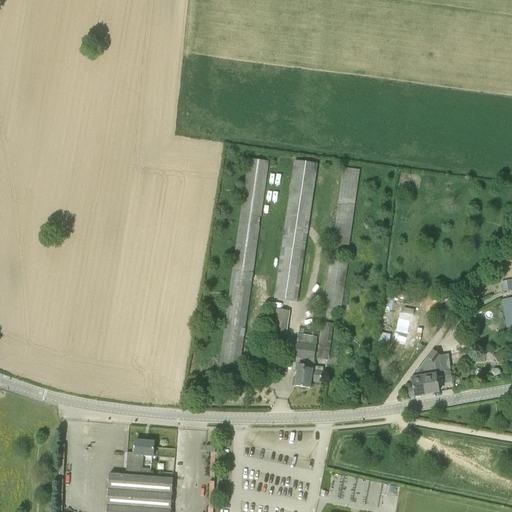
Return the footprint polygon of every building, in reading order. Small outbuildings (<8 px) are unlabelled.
[(293,157),(277,297),(300,300),(317,159),(293,157)] [(217,382),(237,385),(269,162),(248,159),(219,365),(218,373),(217,382)] [(341,189),(357,192),(360,171),(344,169),(341,189)] [(355,204),(339,202),(334,241),(350,244),(355,204)] [(333,310),(341,311),(348,261),(330,258),(322,316),(331,317),(332,312),(333,312),(333,310)] [(503,292),(511,290),(511,280),(501,282),(503,292)] [(511,296),(503,298),(507,324),(511,323),(511,296)] [(269,334),(286,337),(290,311),(272,309),(269,334)] [(397,348),(406,350),(413,315),(400,312),(396,332),(400,332),(397,348)] [(316,359),(328,361),(333,324),(321,322),(316,359)] [(321,382),(323,368),(313,366),(314,360),(317,337),(297,334),(296,342),(292,341),(292,342),(291,342),(289,357),(296,358),(295,370),(298,370),(296,386),(310,388),(311,381),(321,382)] [(439,392),(436,374),(435,363),(440,356),(433,351),(420,367),(424,394),(439,392)] [(410,397),(424,394),(420,367),(412,378),(414,387),(409,388),(410,397)] [(127,453),(126,475),(150,477),(151,469),(143,469),(144,457),(153,457),(154,443),(135,441),(135,453),(127,453)] [(110,474),(107,511),(170,511),(173,478),(150,477),(126,475),(110,474)]
